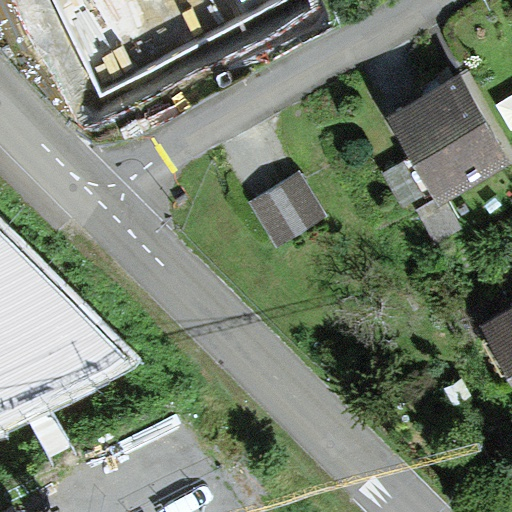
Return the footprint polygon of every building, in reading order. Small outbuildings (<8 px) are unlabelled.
[(299,0),(298,0),(46,0),(100,103),(299,0)] [(425,96),(388,118),(437,206),(509,164),(459,77),(425,96)] [(300,173),(251,201),(276,244),(324,216),(300,173)] [(0,423),(139,361),(0,215),(0,423)] [(511,294),(491,306),(511,345),(511,294)]
